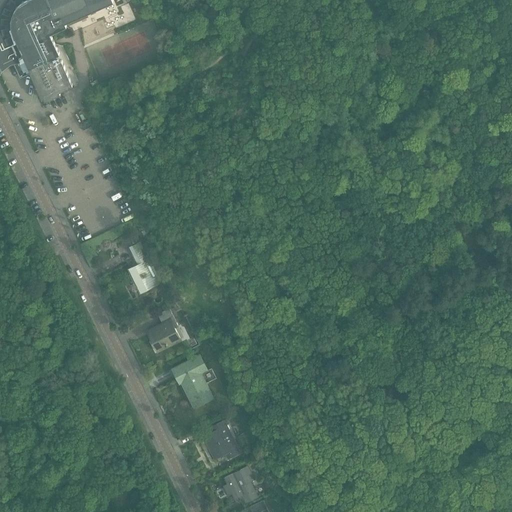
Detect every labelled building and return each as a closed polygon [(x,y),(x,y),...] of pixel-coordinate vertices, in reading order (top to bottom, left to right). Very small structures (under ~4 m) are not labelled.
[(59,63),(57,57),(59,56),(49,35),(67,27),(65,22),(77,16),(79,19),(86,16),(85,13),(113,0),(0,0),(0,39),(2,38),(3,40),(0,41),(0,45),(1,46),(5,45),(5,46),(0,48),(0,64),(2,68),(24,58),(42,100),(43,99),(44,102),(60,95),(59,92),(61,92),(72,87),(62,62),(59,63)] [(139,40),(135,41),(138,52),(151,49),(146,31),(139,32),(141,37),(138,37),(139,40)] [(129,269),(140,292),(159,283),(155,276),(156,275),(153,269),(149,271),(144,262),(149,259),(140,242),(130,247),(138,265),(129,269)] [(162,323),(147,331),(151,340),(155,338),(159,348),(171,342),(172,344),(181,340),(175,328),(178,326),(169,308),(157,314),(162,323)] [(213,397),(198,367),(205,364),(200,354),(172,368),(180,383),(182,382),(194,407),(213,397)] [(226,452),(229,458),(239,453),(233,440),(226,426),(227,425),(225,420),(213,426),(215,431),(204,436),(215,458),(226,452)] [(242,495),(245,502),(258,496),(251,481),(255,479),(248,466),(225,478),(227,484),(223,486),(228,495),(232,493),(235,498),(242,495)] [(268,511),(263,501),(250,507),(252,511),(268,511)]
